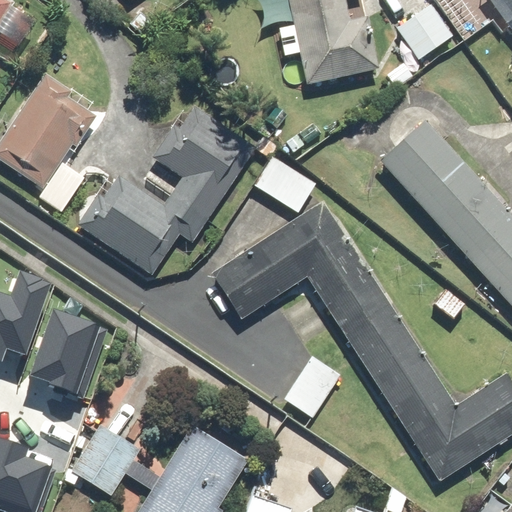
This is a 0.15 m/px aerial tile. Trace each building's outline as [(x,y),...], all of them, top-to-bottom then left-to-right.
[(0,0),(0,42),(13,51),(30,27),(8,12),(10,8),(0,0)] [(303,88),(375,73),(364,21),(347,24),(342,2),(352,0),(284,0),(291,29),(276,32),(281,59),(297,56),(303,88)] [(511,43),(511,44),(511,45),(511,0),(482,0),(511,40),(511,43)] [(394,32),(416,64),(450,40),(428,8),(394,32)] [(381,81),(390,96),(415,79),(405,65),(381,81)] [(43,77),(0,140),(0,166),(39,193),(70,149),(73,151),(94,120),(65,100),(68,95),(43,77)] [(74,228),(149,279),(177,238),(189,247),(254,151),(192,110),(177,132),(172,128),(149,162),(178,181),(160,208),(130,188),(115,178),(100,200),(95,196),(74,228)] [(511,224),(421,125),(376,166),(511,315),(511,224)] [(269,160),(251,190),(295,217),(313,187),(269,160)] [(36,201),(59,216),(82,181),(59,166),(36,201)] [(320,207),(207,279),(237,325),(305,282),(435,486),(511,436),(511,391),(504,378),(451,411),(320,207)] [(0,291),(0,362),(1,363),(5,348),(28,356),(51,284),(17,274),(10,295),(0,291)] [(444,291),(431,305),(450,323),(464,309),(444,291)] [(55,310),(32,376),(83,393),(105,328),(55,310)] [(281,402),(310,421),(338,378),(309,359),(281,402)] [(139,454),(98,427),(67,475),(108,502),(139,454)] [(216,511),(214,511),(243,464),(186,429),(156,478),(145,471),(135,487),(146,494),(134,511),(216,511)] [(0,438),(0,502),(24,511),(37,511),(54,469),(25,458),(29,450),(0,438)] [(292,511),(246,497),(241,511),(292,511)] [(511,511),(511,500),(503,511),(511,511)]
